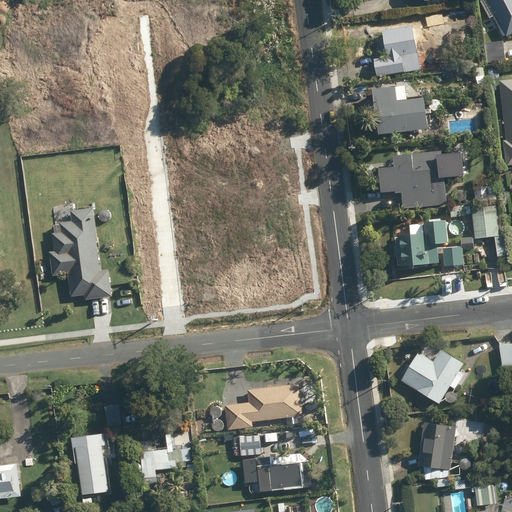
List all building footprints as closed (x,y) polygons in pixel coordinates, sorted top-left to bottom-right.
[(507,35),(508,37),(511,35),(511,0),(490,0),(498,14),(495,16),(505,36),(507,35)] [(432,15),(421,16),(422,23),(433,21),(432,15)] [(385,59),(374,60),(377,78),(419,71),(415,49),(421,49),(419,33),(412,34),(411,27),(380,32),(381,39),(378,39),(380,55),(384,54),(385,59)] [(505,41),(487,43),(489,63),(507,61),(505,41)] [(474,69),(476,79),(484,78),(482,68),(474,69)] [(511,79),(501,81),(508,140),(504,141),(507,166),(511,165),(511,79)] [(370,91),(376,136),(420,131),(426,130),(422,100),(405,101),(403,87),(370,91)] [(491,104),(495,126),(501,125),(500,117),(502,117),(500,110),(499,110),(498,102),(491,104)] [(463,175),(461,152),(442,154),(441,150),(392,155),(393,167),(378,168),(381,192),(395,191),(395,193),(402,192),(403,209),(446,205),(444,176),(463,175)] [(495,200),(493,187),(473,190),(475,204),(495,200)] [(464,217),(464,215),(470,214),(469,206),(461,207),(461,209),(449,211),(450,218),(464,217)] [(54,252),(49,253),(52,275),(67,273),(70,296),(84,294),(85,299),(111,296),(108,269),(100,270),(97,242),(98,242),(94,207),(70,210),(72,221),(60,223),(62,232),(52,234),(54,252)] [(494,207),(471,210),(474,240),(498,237),(494,207)] [(444,222),(423,224),(424,235),(395,238),(396,247),(393,248),(394,258),(397,257),(399,268),(438,264),(436,246),(447,245),(444,222)] [(462,266),(461,248),(442,249),(444,267),(462,266)] [(511,342),(498,345),(501,368),(511,366),(511,342)] [(417,352),(400,380),(438,402),(442,396),(448,399),(462,374),(457,371),(462,362),(439,349),(432,360),(417,352)] [(249,404),(229,407),(232,428),(252,425),(251,421),(273,419),(272,417),(281,416),(281,418),(290,416),(290,415),(302,413),(300,401),(294,401),(292,386),(251,391),(252,401),(254,402),(251,406),(249,404)] [(132,402),(111,405),(114,430),(136,427),(132,402)] [(209,405),(196,406),(197,420),(210,419),(209,405)] [(217,417),(219,417),(221,416),(222,414),(223,412),(223,410),(223,409),(222,407),(220,406),(218,405),(216,405),(214,406),(213,407),(212,409),(212,410),(212,412),(212,414),(214,415),(215,416),(217,417)] [(218,431),(220,431),(222,430),(223,429),(224,427),(224,425),(224,423),(223,421),(221,420),(219,420),(217,420),(216,420),(214,422),(213,423),(213,425),(213,427),(213,429),(215,430),(216,431),(218,431)] [(423,422),(417,465),(422,466),(423,480),(448,477),(447,469),(449,469),(455,426),(423,422)] [(191,431),(170,435),(172,449),(163,450),(166,468),(175,467),(175,469),(188,467),(189,474),(197,473),(196,464),(189,465),(187,453),(194,451),(191,431)] [(109,433),(83,436),(88,493),(114,491),(109,433)] [(259,434),(238,436),(239,455),(260,454),(259,434)] [(271,489),(312,485),(310,461),(299,452),(260,456),(264,492),(271,491),(271,489)] [(465,469),(467,469),(468,468),(470,467),(471,465),(471,463),(470,461),(469,459),(467,458),(466,458),(464,458),(462,458),(460,460),(459,461),(459,463),(459,465),(460,467),(461,468),(463,469),(465,469)] [(22,463),(0,465),(0,498),(26,496),(22,463)] [(464,480),(453,481),(454,490),(464,489),(464,480)] [(254,495),(256,494),(258,494),(259,492),(260,490),(260,488),(260,486),(259,485),(257,484),(255,483),(253,483),(251,484),(250,485),(249,486),(248,488),(249,490),(249,492),(251,493),(252,494),(254,495)] [(497,503),(494,484),(476,486),(479,505),(497,503)]
